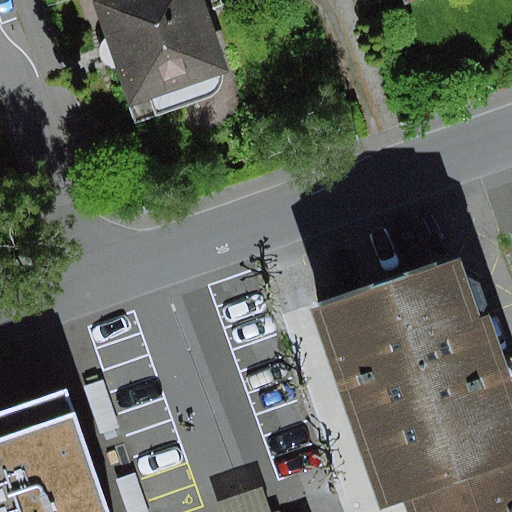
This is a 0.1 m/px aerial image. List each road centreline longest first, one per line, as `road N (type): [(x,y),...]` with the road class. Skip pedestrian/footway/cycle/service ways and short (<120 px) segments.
road 1 (residential): [(88,281),(511,133)]
road 2 (residential): [(0,28),(88,281)]
